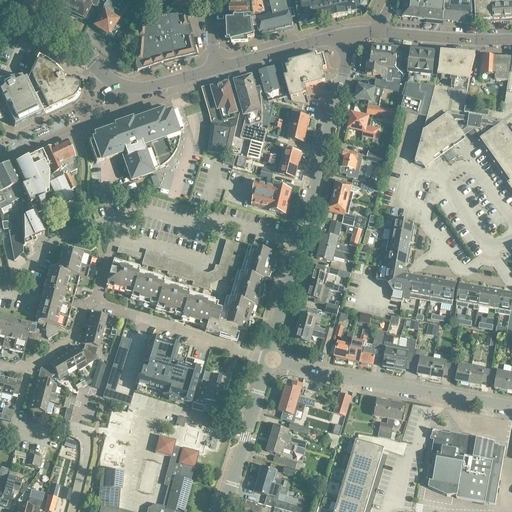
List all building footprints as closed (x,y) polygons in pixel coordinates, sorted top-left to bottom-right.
[(58,0),(56,5),(63,9),(62,11),(68,14),(75,0),(58,0)] [(75,0),(68,14),(75,17),(75,15),(83,19),(90,5),(96,8),(99,0),(75,0)] [(117,32),(112,29),(130,0),(107,0),(103,7),(107,9),(104,13),(103,12),(94,27),(100,31),(99,33),(106,37),(107,35),(107,36),(108,35),(113,38),(117,32)] [(168,6),(170,6),(170,8),(187,7),(187,5),(189,5),(188,0),(154,0),(155,6),(168,6)] [(252,14),(250,0),(242,0),(243,4),(237,5),(229,5),(229,16),(227,19),(227,37),(227,39),(231,42),(232,44),(232,45),(248,44),(248,39),(254,38),(253,28),(255,28),(257,35),(261,35),(257,17),(250,19),(250,14),(252,14)] [(250,0),(252,14),(250,14),(250,19),(257,17),(261,35),(292,27),(288,11),(293,9),(290,0),(250,0)] [(319,22),(319,21),(328,19),(328,20),(329,20),(329,18),(333,18),(337,18),(347,16),(347,15),(356,13),(356,11),(360,11),(357,0),(353,0),(354,0),(353,0),(294,0),(293,0),(299,26),(309,23),(309,24),(319,22)] [(442,21),(444,0),(403,0),(402,18),(413,19),(414,19),(442,21)] [(444,0),(442,21),(443,22),(472,25),(472,21),(471,0),(444,0)] [(511,0),(471,0),(472,21),(475,21),(475,22),(492,21),(511,19),(511,0)] [(167,16),(167,8),(153,9),(153,16),(167,16)] [(138,21),(134,66),(136,73),(163,63),(194,55),(184,16),(138,21)] [(369,57),(367,75),(381,76),(381,79),(383,79),(383,82),(386,83),(404,85),(407,75),(411,53),(396,52),(396,50),(372,48),(371,57),(369,57)] [(413,114),(424,117),(427,118),(437,78),(440,53),(440,56),(434,55),(435,53),(415,51),(414,54),(411,53),(409,68),(408,78),(405,85),(404,90),(399,105),(398,110),(407,112),(413,114)] [(463,55),(453,54),(453,53),(452,53),(452,54),(443,53),(441,52),(441,53),(440,53),(437,78),(427,118),(425,126),(415,163),(423,166),(425,169),(433,163),(442,157),(449,152),(459,145),(465,140),(463,138),(461,134),(460,133),(461,126),(468,127),(468,129),(469,129),(469,130),(469,131),(469,132),(470,133),(470,134),(471,134),(472,135),(473,135),(474,135),(475,135),(476,134),(477,134),(477,133),(478,133),(478,132),(478,131),(479,131),(479,130),(480,127),(482,127),(487,133),(488,135),(485,138),(481,141),(478,143),(480,144),(485,152),(511,190),(511,61),(511,62),(508,82),(502,115),(476,109),(479,88),(468,86),(470,74),(474,58),(475,56),(474,56),(474,55),(473,55),(472,56),(464,55),(464,54),(463,54),(463,55)] [(282,67),(276,69),(284,99),(285,103),(291,105),(292,103),(309,106),(305,88),(322,83),(322,84),(324,83),(326,83),(325,77),(323,72),(323,70),(326,69),(323,56),(318,58),(317,55),(287,63),(288,66),(282,67)] [(38,57),(27,80),(42,114),(73,100),(76,97),(78,93),(78,90),(79,87),(75,84),(70,83),(66,83),(65,83),(63,80),(65,79),(59,72),(53,66),(46,61),(38,57)] [(508,82),(511,62),(511,59),(482,58),(482,68),(480,68),(480,81),(508,82)] [(274,102),(284,99),(276,69),(274,69),(265,72),(260,73),(256,74),(257,78),(262,95),(260,95),(261,98),(262,115),(264,130),(266,130),(268,127),(274,102)] [(0,107),(3,114),(7,113),(13,124),(14,127),(42,114),(25,77),(4,73),(3,74),(0,72),(0,107)] [(262,95),(257,78),(253,79),(252,74),(234,80),(236,86),(241,104),(242,104),(245,116),(239,138),(252,142),(248,158),(258,160),(263,145),(266,130),(264,130),(262,115),(261,98),(260,95),(262,95)] [(375,80),(373,90),(374,90),(373,97),(380,98),(382,89),(389,91),(390,86),(385,84),(386,83),(375,80)] [(220,85),(208,88),(216,112),(218,111),(221,121),(223,120),(225,125),(235,122),(235,119),(234,114),(236,114),(232,101),(234,100),(229,83),(220,86),(220,85)] [(374,90),(373,90),(358,86),(355,99),(368,102),(367,106),(368,107),(378,108),(381,98),(380,98),(373,97),(374,90)] [(216,112),(208,88),(203,89),(202,92),(209,116),(211,124),(207,153),(230,156),(240,113),(236,114),(234,114),(235,119),(235,122),(225,125),(223,120),(221,121),(218,111),(216,112)] [(397,110),(378,108),(368,107),(367,115),(396,119),(397,111),(397,110)] [(291,128),(306,131),(307,126),(308,127),(309,121),(308,121),(309,119),(303,118),(305,112),(292,109),(291,115),(294,116),(292,122),(286,121),(285,126),(291,128)] [(179,141),(179,134),(183,133),(175,111),(163,115),(162,112),(131,123),(131,121),(115,127),(115,128),(95,136),(96,139),(88,142),(96,164),(121,155),(131,181),(153,173),(152,172),(159,169),(165,165),(170,160),(174,155),(177,148),(179,141)] [(352,115),(349,129),(364,132),(363,138),(377,141),(380,130),(370,127),(371,121),(367,120),(367,118),(352,115)] [(306,131),(291,128),(288,140),(303,143),(303,142),(304,142),(306,137),(304,136),(306,131)] [(268,135),(267,141),(276,143),(278,137),(268,135)] [(51,149),(44,152),(54,174),(62,170),(61,168),(64,167),(65,168),(73,165),(71,160),(74,158),(69,144),(64,143),(51,149)] [(264,159),(297,167),(298,162),(299,162),(301,157),(300,156),(300,155),(285,151),(283,158),(274,156),(273,157),(265,155),(264,159)] [(368,151),(366,162),(382,166),(385,155),(368,151)] [(28,157),(14,163),(25,186),(22,188),(24,192),(22,193),(22,217),(22,234),(23,247),(36,241),(35,238),(41,235),(43,230),(35,214),(48,208),(49,174),(46,168),(48,167),(41,152),(28,158),(28,157)] [(341,168),(340,174),(347,175),(346,178),(357,180),(361,166),(363,156),(359,155),(344,152),(342,153),(341,158),(342,159),(340,168),(341,168)] [(224,157),(222,164),(233,167),(235,160),(224,157)] [(297,167),(264,159),(263,163),(271,165),(281,168),(279,176),(294,179),(294,178),(295,178),(297,172),(296,172),(297,167)] [(0,211),(1,211),(3,215),(11,211),(11,208),(10,204),(20,199),(19,183),(11,166),(10,164),(0,168),(0,211)] [(260,177),(272,180),(274,173),(262,170),(260,177)] [(69,174),(62,177),(69,192),(70,191),(78,188),(75,172),(69,174)] [(70,191),(69,192),(62,177),(49,183),(60,205),(74,198),(70,191)] [(352,187),(351,187),(336,183),(335,190),(333,189),(331,197),(348,201),(352,187)] [(374,194),(375,187),(362,183),(360,190),(374,194)] [(256,184),(253,195),(273,199),(276,189),(256,184)] [(276,189),(273,199),(288,203),(291,192),(276,189)] [(271,211),(273,199),(253,195),(255,196),(253,206),(271,211)] [(348,201),(331,197),(329,203),(330,204),(329,211),(345,215),(342,225),(354,228),(362,229),(363,226),(364,226),(366,219),(348,215),(351,202),(348,201)] [(288,203),(273,199),(271,211),(270,212),(285,215),(288,203)] [(210,214),(216,217),(222,204),(217,201),(210,214)] [(220,217),(232,220),(235,208),(223,205),(220,217)] [(3,223),(11,219),(9,215),(1,219),(3,223)] [(390,231),(413,235),(414,229),(412,229),(413,224),(392,220),(390,231)] [(320,247),(347,254),(348,248),(343,247),(343,246),(336,244),(337,239),(340,225),(332,223),(328,237),(323,235),(320,247)] [(363,230),(362,229),(354,228),(351,241),(349,248),(350,248),(349,255),(355,256),(363,230)] [(14,263),(23,255),(23,248),(23,247),(22,234),(21,234),(21,230),(8,233),(14,263)] [(390,231),(388,242),(409,246),(410,241),(412,241),(413,235),(390,231)] [(409,246),(388,242),(386,253),(390,253),(409,257),(410,251),(408,250),(409,246)] [(241,245),(235,244),(229,267),(234,268),(241,245)] [(42,297),(40,302),(38,312),(37,313),(35,321),(40,323),(39,326),(44,332),(47,335),(46,336),(48,340),(58,334),(60,328),(65,330),(68,321),(71,308),(63,306),(64,302),(64,300),(72,302),(74,298),(76,288),(79,277),(87,279),(90,266),(92,258),(89,257),(90,253),(91,252),(75,248),(68,246),(67,247),(66,251),(61,250),(59,258),(58,262),(56,271),(51,270),(49,269),(49,270),(49,271),(46,280),(43,291),(42,295),(42,297)] [(347,254),(320,247),(317,260),(331,263),(333,257),(345,260),(347,254)] [(112,263),(105,289),(130,296),(129,300),(155,307),(154,311),(180,318),(180,321),(205,329),(204,332),(233,341),(236,329),(246,331),(250,318),(252,319),(254,313),(252,312),(254,305),(257,306),(259,299),(261,300),(265,288),(262,287),(264,280),(268,281),(270,274),(272,275),(276,263),(273,262),(275,255),(250,248),(243,274),(239,273),(232,299),(229,298),(224,313),(212,310),(214,303),(181,293),(182,290),(156,282),(157,279),(130,272),(131,268),(112,263)] [(118,248),(116,254),(139,260),(141,255),(118,248)] [(409,257),(390,253),(388,263),(382,262),(381,268),(378,267),(376,280),(385,281),(388,264),(405,267),(406,262),(408,262),(409,257)] [(164,272),(166,267),(143,260),(141,266),(164,272)] [(388,264),(385,281),(389,286),(392,291),(392,292),(410,295),(413,277),(412,277),(408,272),(405,268),(405,267),(388,264)] [(230,270),(224,269),(221,280),(226,282),(230,270)] [(340,271),(330,269),(328,275),(338,277),(340,271)] [(189,282),(191,276),(168,270),(166,275),(189,282)] [(326,282),(327,277),(313,273),(310,285),(324,289),(328,290),(343,294),(344,288),(334,286),(335,285),(326,282)] [(410,295),(392,292),(391,301),(403,303),(403,300),(409,301),(410,299),(420,300),(424,277),(418,276),(418,278),(413,277),(410,295)] [(429,278),(424,277),(420,300),(430,302),(434,281),(429,280),(429,278)] [(434,281),(430,302),(441,304),(442,301),(445,281),(439,280),(439,282),(434,281)] [(210,287),(209,285),(193,281),(191,286),(209,291),(210,287)] [(451,282),(445,281),(442,301),(453,302),(456,285),(450,284),(451,282)] [(467,309),(471,285),(465,284),(465,286),(460,285),(456,307),(457,307),(457,308),(467,310),(467,309)] [(324,289),(310,285),(307,298),(321,302),(325,303),(328,290),(324,289)] [(477,286),(471,285),(467,309),(474,310),(474,312),(477,312),(478,311),(482,289),(477,288),(477,286)] [(482,289),(478,311),(488,312),(493,289),(487,288),(486,290),(482,289)] [(493,289),(488,312),(496,314),(495,316),(499,317),(503,293),(498,292),(498,290),(493,289)] [(503,293),(499,317),(510,319),(511,305),(511,292),(508,292),(508,294),(503,293)] [(328,307),(326,314),(337,317),(339,310),(328,307)] [(90,314),(88,323),(104,328),(106,318),(90,314)] [(0,360),(15,364),(22,360),(23,355),(24,350),(28,351),(31,350),(38,345),(41,335),(36,334),(37,329),(32,328),(33,325),(31,324),(31,323),(0,315),(0,360)] [(298,327),(331,336),(333,330),(326,329),(325,330),(319,329),(319,327),(314,326),(316,319),(301,315),(298,327)] [(362,315),(360,322),(370,325),(371,317),(362,315)] [(419,323),(411,322),(409,330),(418,331),(419,323)] [(88,323),(85,333),(102,338),(104,328),(88,323)] [(437,337),(438,327),(428,325),(427,336),(437,337)] [(331,336),(298,327),(295,340),(309,344),(311,337),(323,340),(319,353),(326,355),(331,336)] [(344,329),(338,327),(335,338),(341,340),(344,329)] [(85,333),(82,344),(85,345),(84,349),(95,358),(97,349),(99,349),(102,338),(85,333)] [(351,347),(352,341),(354,334),(348,333),(346,339),(344,346),(338,344),(334,357),(336,358),(336,359),(340,360),(341,359),(347,360),(351,347)] [(370,352),(363,350),(360,364),(361,364),(361,365),(366,366),(366,365),(373,367),(376,353),(378,348),(383,349),(387,336),(376,333),(372,346),(370,352)] [(387,335),(387,336),(383,349),(381,356),(385,357),(383,368),(386,369),(386,370),(394,372),(398,347),(393,346),(395,336),(387,335)] [(486,346),(493,347),(494,337),(488,336),(486,346)] [(351,347),(347,360),(349,361),(348,362),(353,363),(353,362),(360,364),(363,350),(366,338),(361,337),(360,343),(352,341),(351,347)] [(138,375),(135,385),(163,393),(162,395),(190,403),(198,374),(173,367),(179,347),(149,339),(141,365),(143,365),(140,375),(138,375)] [(398,347),(394,372),(402,373),(402,371),(405,372),(407,361),(412,362),(413,359),(414,354),(415,351),(415,350),(416,341),(409,340),(407,348),(398,347)] [(76,347),(67,352),(76,367),(78,372),(88,366),(87,365),(86,364),(95,358),(84,349),(84,350),(79,352),(76,347)] [(412,362),(411,370),(418,371),(417,376),(430,378),(433,360),(426,359),(428,352),(415,350),(415,351),(414,354),(413,359),(412,362)] [(67,352),(58,358),(67,372),(76,367),(67,352)] [(50,364),(41,369),(51,378),(51,377),(56,375),(57,376),(58,378),(58,377),(62,381),(69,376),(67,372),(58,358),(49,363),(50,364)] [(446,363),(433,360),(430,378),(443,380),(443,376),(450,377),(452,364),(446,363)] [(98,363),(92,383),(91,384),(91,387),(99,389),(106,366),(98,363)] [(459,365),(452,364),(450,377),(456,378),(456,383),(469,385),(472,367),(459,365)] [(491,371),(489,384),(495,385),(494,389),(507,392),(510,374),(511,367),(504,366),(503,373),(498,372),(497,372),(491,371)] [(484,369),(472,367),(469,385),(481,387),(482,383),(489,384),(491,371),(484,370),(484,369)] [(37,379),(34,390),(55,395),(57,388),(55,384),(50,383),(51,378),(41,369),(40,369),(38,380),(37,379)] [(211,375),(204,399),(217,403),(224,379),(211,375)] [(6,378),(1,394),(14,398),(15,394),(17,395),(21,383),(21,382),(20,382),(6,378)] [(286,387),(283,399),(305,406),(309,407),(313,408),(315,402),(299,398),(300,391),(302,385),(293,382),(291,388),(286,387)] [(34,390),(31,400),(48,404),(50,399),(56,401),(57,396),(55,395),(34,390)] [(340,395),(333,414),(345,418),(351,399),(340,395)] [(305,406),(283,399),(279,412),(293,416),(295,411),(303,413),(305,406)] [(31,400),(29,410),(44,414),(45,413),(46,414),(51,415),(53,405),(48,404),(31,400)] [(388,420),(390,404),(377,401),(376,407),(376,410),(373,409),(372,416),(375,417),(375,418),(382,419),(388,420)] [(192,403),(191,410),(202,413),(204,406),(192,403)] [(404,406),(390,404),(388,420),(387,426),(385,434),(391,435),(394,421),(401,422),(401,420),(403,421),(405,413),(402,412),(404,406)] [(178,417),(175,425),(183,428),(186,420),(178,417)] [(354,433),(367,435),(369,419),(356,417),(354,433)] [(308,436),(310,430),(291,424),(289,430),(290,430),(294,431),(293,433),(297,434),(298,433),(308,436)] [(333,435),(338,437),(341,427),(335,425),(333,435)] [(287,438),(290,430),(289,430),(275,426),(271,440),(297,448),(305,450),(307,444),(287,438)] [(429,467),(426,483),(429,483),(428,488),(446,497),(456,496),(455,499),(495,505),(505,448),(498,447),(499,445),(494,445),(494,442),(470,438),(470,440),(449,437),(450,434),(442,433),(441,434),(439,433),(439,432),(432,431),(431,438),(434,439),(431,454),(437,455),(436,461),(433,460),(432,467),(429,467)] [(328,435),(326,441),(338,444),(340,438),(328,435)] [(182,511),(190,483),(193,469),(194,470),(199,453),(182,449),(182,450),(178,449),(177,450),(174,449),(176,441),(159,437),(155,453),(171,458),(171,459),(170,463),(164,485),(168,486),(162,508),(155,506),(151,508),(148,510),(147,511),(125,511),(117,510),(118,500),(119,489),(121,489),(121,488),(122,473),(101,471),(99,495),(97,511),(182,511)] [(297,448),(271,440),(267,452),(281,457),(283,450),(295,454),(297,448)] [(365,511),(384,451),(356,442),(334,511),(365,511)] [(74,458),(76,450),(66,447),(64,456),(74,458)] [(28,455),(25,465),(37,468),(39,458),(28,455)] [(296,470),(297,464),(275,457),(273,463),(296,470)] [(285,467),(283,474),(294,477),(296,471),(285,467)] [(0,505),(8,476),(9,471),(0,468),(0,505)] [(259,481),(285,489),(287,483),(275,479),(277,473),(262,468),(259,481)] [(8,476),(0,505),(0,508),(8,511),(12,495),(13,491),(18,492),(21,480),(8,476)] [(285,489),(259,481),(255,493),(269,498),(269,497),(274,499),(273,501),(271,506),(292,511),(295,511),(297,508),(277,502),(280,494),(287,496),(288,490),(285,489)] [(56,485),(50,484),(47,497),(53,498),(56,485)] [(47,497),(43,511),(46,511),(52,511),(56,499),(53,498),(47,497)] [(19,504),(16,511),(38,511),(42,502),(29,499),(27,506),(19,504)] [(292,511),(271,506),(271,508),(250,502),(246,511),(245,511),(244,511),(243,511),(292,511)]
